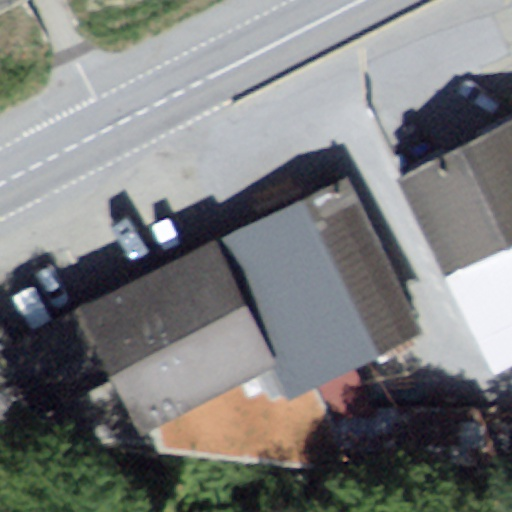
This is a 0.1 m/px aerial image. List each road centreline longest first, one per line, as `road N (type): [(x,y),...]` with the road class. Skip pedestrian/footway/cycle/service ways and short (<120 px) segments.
road 1 (primary): [(105,130),(362,0)]
road 2 (residential): [(105,130),(51,0)]
